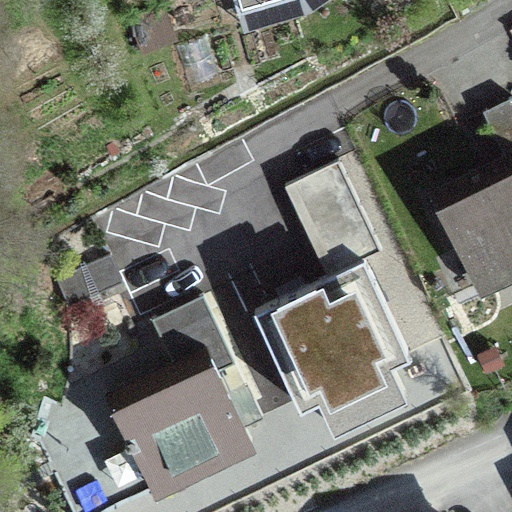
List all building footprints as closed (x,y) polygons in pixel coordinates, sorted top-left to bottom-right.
[(232,0),(236,18),(279,8),(277,0),(232,0)] [(152,19),(120,35),(133,62),(165,46),(152,19)] [(411,347),(365,253),(382,245),(339,157),(286,182),(329,271),(256,306),(300,398),(319,389),(336,424),(408,389),(392,356),(411,347)] [(511,272),(511,161),(436,199),(480,288),(511,272)] [(111,252),(58,276),(70,303),(123,279),(111,252)] [(258,443),(214,352),(113,400),(157,491),(258,443)]
